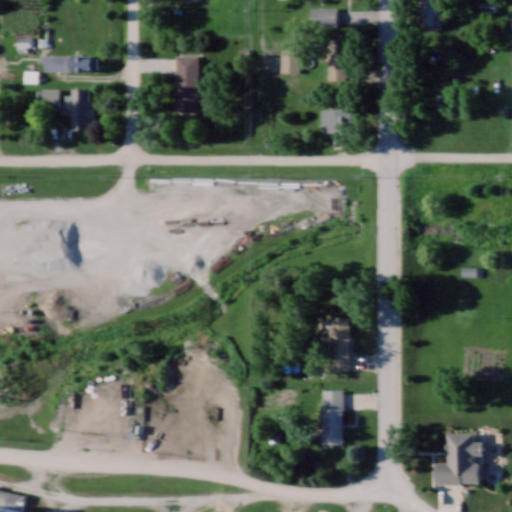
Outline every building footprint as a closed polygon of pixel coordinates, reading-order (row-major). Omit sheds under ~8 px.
[(420,0),(421,25),(438,25),(438,1),(431,1),(431,0),(420,0)] [(493,12),(493,1),(479,1),(479,12),(493,12)] [(312,25),(337,25),(337,7),(312,7),(312,25)] [(329,39),(329,80),(347,80),(347,39),(329,39)] [(281,71),(299,71),(299,48),(281,48),(281,71)] [(199,54),(177,54),(177,110),(199,110),(199,54)] [(97,55),(68,55),(68,70),(97,70),(97,55)] [(90,128),(90,87),(71,87),(71,128),(90,128)] [(321,108),(321,132),(351,132),(351,108),(321,108)] [(476,274),(476,266),(462,266),(462,274),(476,274)] [(350,315),(328,315),(328,370),(350,370),(350,315)] [(344,388),(322,388),(322,442),(344,442),(344,388)] [(476,431),(448,431),(448,462),(436,462),(436,482),(482,482),(482,440),(476,440),(476,431)] [(21,511),(26,494),(0,487),(0,511),(21,511)]
